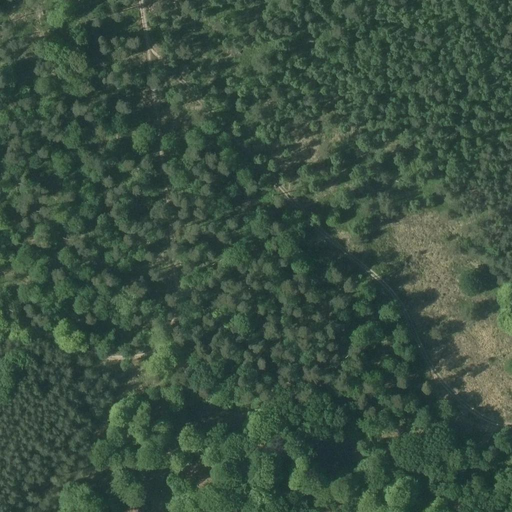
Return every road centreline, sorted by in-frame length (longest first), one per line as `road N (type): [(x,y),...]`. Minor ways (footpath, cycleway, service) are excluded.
road 1 (track): [(150,52),(314,226),(372,273),(446,387),(491,421),(511,426)]
road 2 (track): [(0,311),(70,349),(114,358),(162,346),(175,289),(143,0)]
